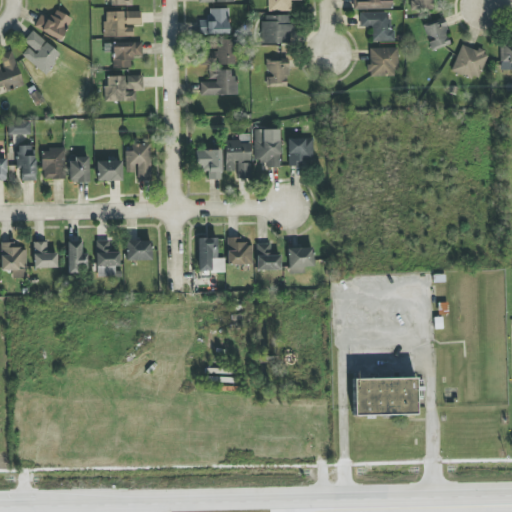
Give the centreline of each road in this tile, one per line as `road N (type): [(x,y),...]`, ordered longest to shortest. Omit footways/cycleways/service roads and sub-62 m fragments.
road 1 (primary): [(511,492),(0,503)]
road 2 (residential): [(175,291),(168,0)]
road 3 (residential): [(0,214),(286,206)]
